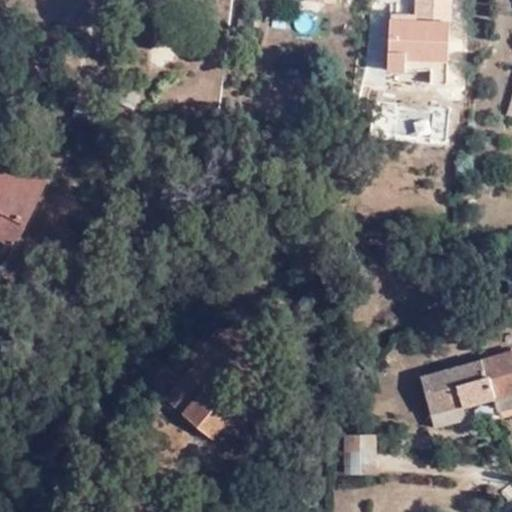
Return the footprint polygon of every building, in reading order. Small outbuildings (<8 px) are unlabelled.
[(398,0),(396,0),(390,45),(410,48),(413,36),(454,41),(458,8),(398,0)] [(0,164),(0,240),(4,243),(41,184),(7,162),(4,167),(0,164)] [(511,293),(493,298),(497,314),(511,309),(511,293)] [(202,393),(250,429),(293,372),(245,337),(202,393)] [(511,349),(481,358),(434,370),(421,373),(430,410),(464,400),(464,404),(496,395),(511,391),(511,349)] [(511,391),(496,395),(500,408),(511,403),(511,391)] [(464,400),(430,410),(434,425),(467,417),(464,404),(464,400)] [(375,431),(347,432),(346,469),(374,471),(375,431)]
